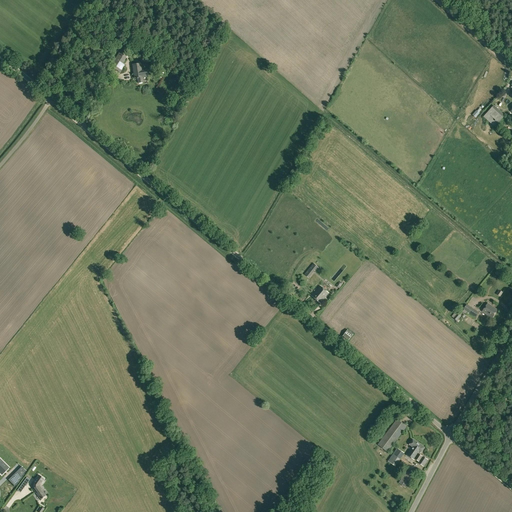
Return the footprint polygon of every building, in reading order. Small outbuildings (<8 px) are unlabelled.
[(110,66),(120,72),(126,64),(123,62),(128,55),(120,50),(110,66)] [(137,78),(138,83),(143,82),(142,78),(148,77),(147,70),(141,70),(140,63),(132,64),(134,78),(137,78)] [(483,117),(494,127),(498,123),(505,115),(494,105),(487,112),(483,117)] [(305,274),(309,277),(318,267),(314,264),(305,274)] [(312,296),(320,303),(329,293),(320,286),(312,296)] [(482,311),(492,318),(498,310),(488,303),(482,311)] [(464,309),(476,317),(479,312),(471,307),(467,305),(464,309)] [(471,323),(462,316),(457,321),(466,329),(471,323)] [(343,336),(348,340),(353,334),(348,329),(343,336)] [(378,444),(388,452),(389,450),(393,445),(407,426),(397,419),(378,444)] [(418,463),(423,466),(428,459),(423,456),(419,453),(419,452),(421,453),(424,447),(413,439),(409,444),(412,446),(406,454),(414,460),(415,459),(419,461),(418,463)] [(388,461),(395,466),(404,453),(403,452),(397,448),(388,461)] [(8,467),(0,459),(0,472),(1,473),(5,469),(6,470),(8,467)] [(17,471),(22,476),(26,471),(21,467),(17,471)] [(398,483),(406,488),(414,475),(407,470),(398,483)] [(8,480),(15,487),(18,481),(12,475),(8,480)] [(38,475),(33,483),(34,484),(34,487),(34,488),(33,489),(40,499),(40,500),(41,499),(42,499),(42,498),(46,495),(45,495),(39,486),(44,479),(38,475)] [(24,488),(30,480),(26,477),(20,486),(24,488)]
